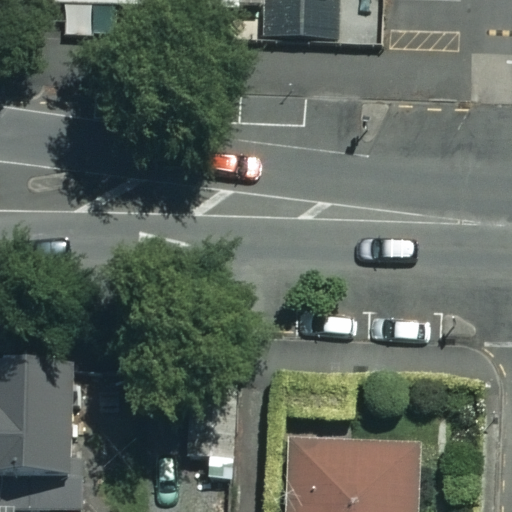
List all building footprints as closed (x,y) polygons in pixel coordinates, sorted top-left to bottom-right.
[(237,15),(238,6),(260,7),(259,0),(0,0),(0,2),(64,5),(63,37),(87,38),(115,38),(116,11),(214,13),(237,15)] [(338,40),(339,0),(261,0),(260,38),(338,40)] [(0,311),(0,504),(74,505),(75,353),(0,352),(0,321),(1,311),(0,311)] [(238,389),(188,388),(188,466),(211,466),(210,484),(237,484),(238,389)] [(357,396),(288,393),(283,511),(418,511),(421,433),(355,431),(357,396)]
